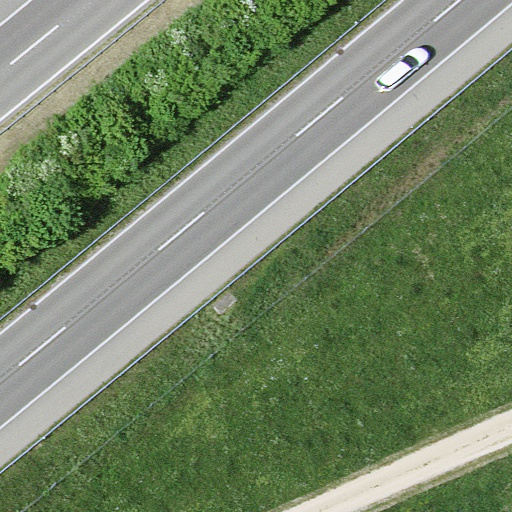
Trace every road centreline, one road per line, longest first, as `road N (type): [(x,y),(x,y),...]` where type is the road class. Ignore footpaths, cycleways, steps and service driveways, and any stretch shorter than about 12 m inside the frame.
road 1 (motorway): [(0,381),(459,0)]
road 2 (track): [(318,511),(511,428)]
